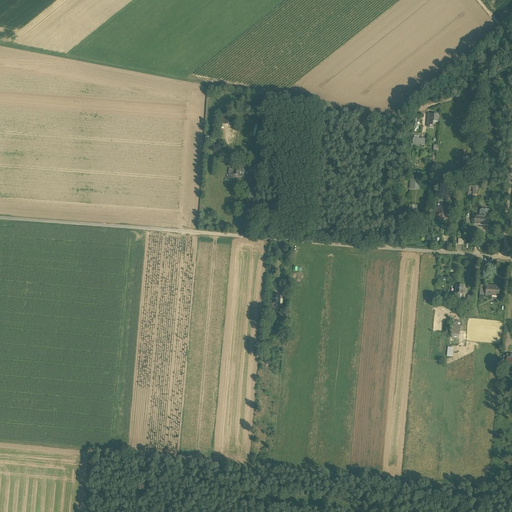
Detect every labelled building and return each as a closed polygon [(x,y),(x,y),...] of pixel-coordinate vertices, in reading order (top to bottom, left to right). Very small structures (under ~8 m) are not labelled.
[(235,118),(224,116),(223,125),(234,126),(235,118)] [(421,135),(413,135),(413,145),(424,145),(424,139),(421,139),(421,135)] [(463,161),(462,171),(470,171),(471,162),(468,161),(463,161)] [(243,167),(242,171),(240,171),(239,175),(248,177),(249,172),(249,168),(247,167),(247,168),(243,167)] [(412,178),(411,190),(419,191),(420,179),(412,178)] [(443,199),(439,198),(438,208),(434,208),(434,213),(436,213),(439,214),(438,217),(440,218),(445,219),(446,217),(447,214),(448,214),(448,209),(442,208),(443,199)] [(480,216),(475,215),(474,224),(485,225),(486,217),(480,216)] [(463,294),(463,285),(456,284),(455,293),(460,294),(463,294)] [(500,287),(486,286),(485,295),(499,296),(500,287)] [(459,311),(460,294),(455,293),(455,301),(451,300),(451,310),(459,311)] [(460,322),(451,321),(450,337),(458,338),(460,322)] [(511,353),(510,354),(509,355),(509,356),(503,356),(503,363),(506,363),(506,365),(507,367),(510,367),(511,366),(511,363),(511,353)]
